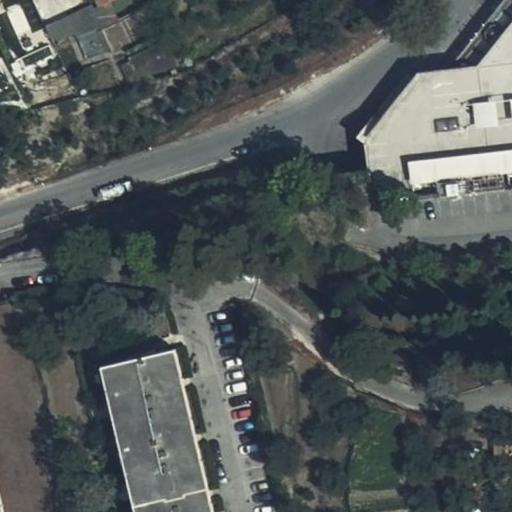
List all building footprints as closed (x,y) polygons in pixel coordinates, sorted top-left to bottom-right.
[(159,12),(165,28),(166,27),(179,3),(177,0),(161,0),(157,2),(159,12)] [(511,0),(504,0),(448,71),(421,71),(368,138),(366,145),(368,170),(370,179),(378,191),(384,196),(392,199),(398,198),(511,185),(511,0)] [(116,52),(165,28),(159,12),(157,2),(105,30),(116,52)] [(116,52),(105,30),(77,40),(87,61),(112,51),(113,54),(116,52)] [(133,88),(157,81),(155,75),(139,79),(131,61),(122,66),(133,88)] [(0,511),(62,511),(13,300),(0,302),(0,511)] [(214,511),(176,350),(102,368),(136,511),(214,511)]
